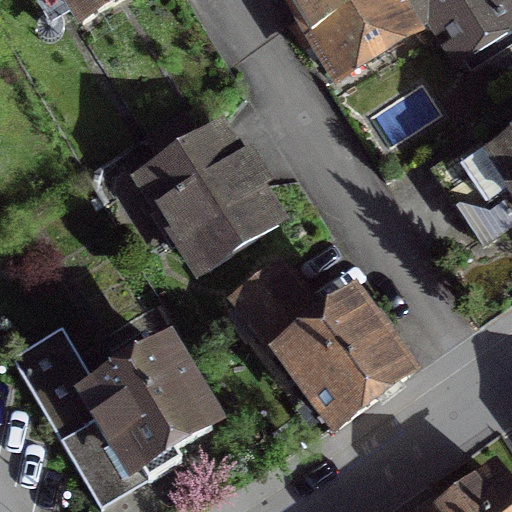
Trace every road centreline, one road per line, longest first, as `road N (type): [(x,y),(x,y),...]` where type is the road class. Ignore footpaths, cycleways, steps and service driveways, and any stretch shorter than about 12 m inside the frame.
road 1 (residential): [(233,0),(469,402)]
road 2 (residential): [(469,402),(302,511)]
